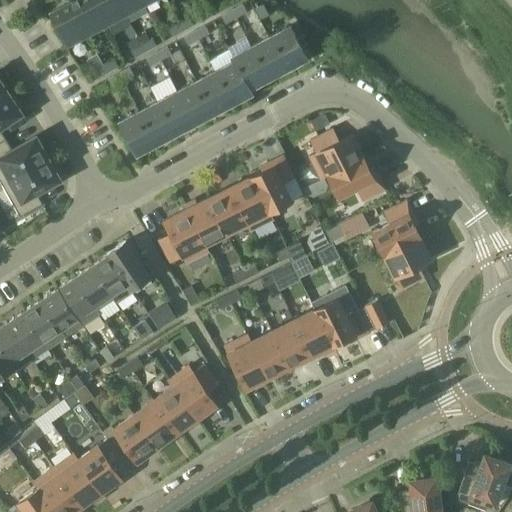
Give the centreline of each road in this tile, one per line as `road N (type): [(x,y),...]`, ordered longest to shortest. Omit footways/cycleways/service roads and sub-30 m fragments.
road 1 (residential): [(473,214),(353,98),(329,92),(297,99),(129,192),(104,197)]
road 2 (tertiary): [(481,330),(281,437)]
road 3 (tertiary): [(303,473),(499,380)]
road 4 (residential): [(0,32),(104,197)]
road 5 (tertiary): [(281,437),(170,511)]
road 6 (residential): [(104,197),(0,266)]
